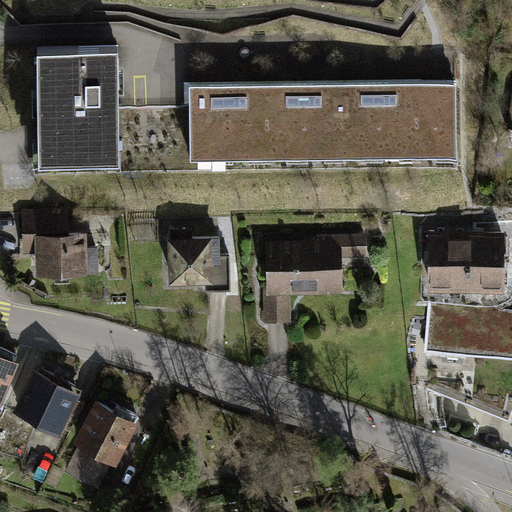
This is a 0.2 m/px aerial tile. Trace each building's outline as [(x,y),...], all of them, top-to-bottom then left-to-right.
[(122,40),(42,42),(45,148),(125,146),(122,40)] [(466,73),(193,77),(194,146),(467,142),(466,73)] [(67,210),(23,211),(23,253),(34,253),(34,275),(99,274),(98,247),(87,247),(86,231),(67,231),(67,210)] [(504,231),(434,232),(434,288),(504,287),(504,231)] [(314,240),(266,241),(268,322),(290,321),(290,293),(343,292),(343,256),(368,256),(367,232),(314,233),(314,240)] [(219,237),(167,240),(169,283),(201,281),(201,291),(234,289),(232,253),(220,254),(219,237)] [(511,311),(430,305),(427,352),(511,358),(511,311)] [(0,393),(15,359),(0,352),(0,393)] [(78,392),(34,372),(18,406),(62,427),(78,392)] [(136,419),(99,401),(79,441),(82,442),(68,471),(99,486),(112,459),(115,460),(136,419)]
